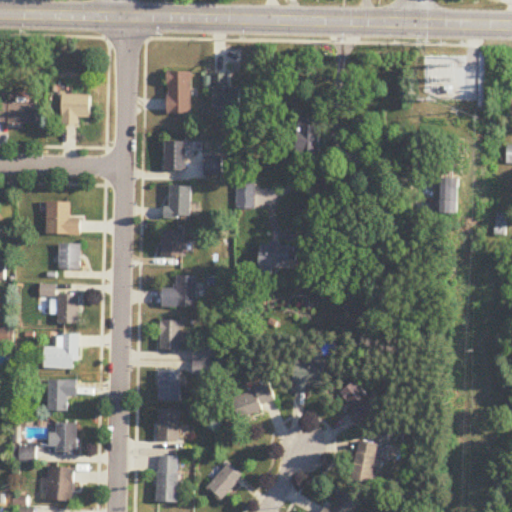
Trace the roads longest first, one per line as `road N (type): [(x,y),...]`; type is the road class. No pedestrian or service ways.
road 1 (residential): [(116,511),(127,81),(120,0)]
road 2 (secondary): [(0,15),(511,26)]
road 3 (residential): [(0,164),(122,169)]
